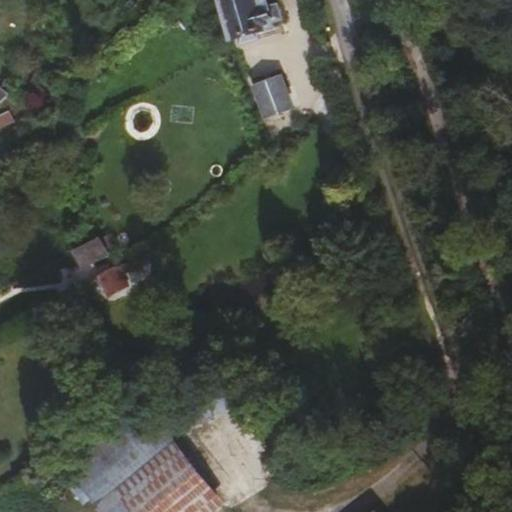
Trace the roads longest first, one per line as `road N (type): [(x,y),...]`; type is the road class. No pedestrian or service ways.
road 1 (track): [(335,0),(383,184),(466,412),(465,437),(334,511)]
road 2 (track): [(384,0),(438,99),(511,316)]
